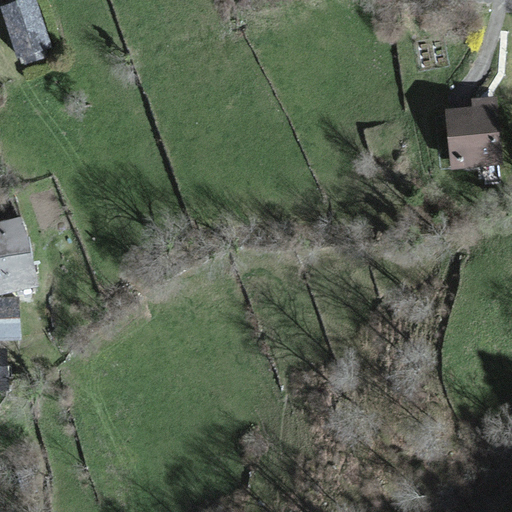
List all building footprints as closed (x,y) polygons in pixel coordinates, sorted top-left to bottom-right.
[(50,50),(37,0),(34,0),(2,8),(16,63),(35,58),(34,54),(50,50)] [(495,99),(471,101),(472,109),(442,112),(449,172),(503,166),(495,99)] [(26,223),(0,227),(0,297),(38,291),(26,223)] [(15,295),(0,297),(0,342),(22,339),(15,295)] [(0,394),(8,394),(8,352),(0,351),(0,394)]
